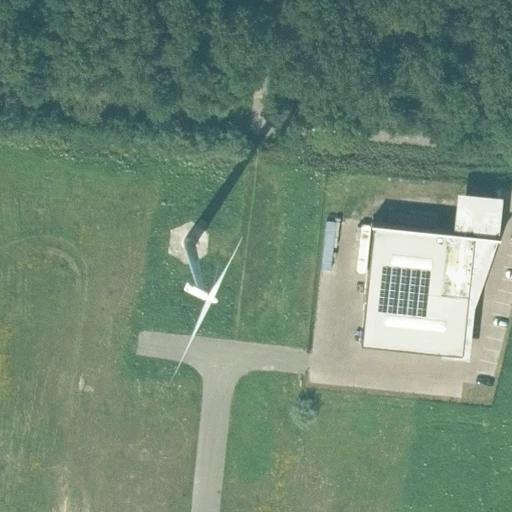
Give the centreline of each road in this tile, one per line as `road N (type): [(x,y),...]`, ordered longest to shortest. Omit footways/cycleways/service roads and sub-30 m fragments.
road 1 (unknown): [(153,338),(457,379)]
road 2 (unclassified): [(206,511),(229,351)]
road 3 (unclassified): [(288,128),(267,126),(258,115),(272,0)]
